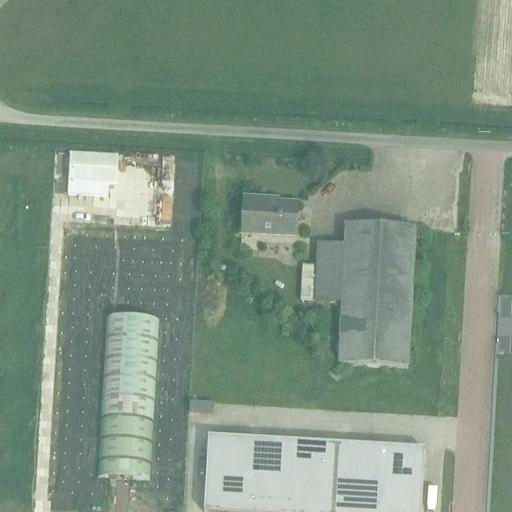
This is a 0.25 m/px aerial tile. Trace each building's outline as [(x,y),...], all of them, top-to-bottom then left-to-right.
[(68,184),(67,196),(107,198),(108,186),(116,187),(117,160),(69,157),(68,184)] [(295,239),(295,226),(296,206),(269,204),(269,201),(243,199),(242,219),(242,236),(295,239)] [(302,304),(315,304),(342,306),(339,367),(407,371),(414,230),(345,227),(344,248),(318,246),(317,268),(304,268),(302,304)] [(107,319),(98,479),(150,482),(159,323),(107,319)] [(421,511),(425,452),(207,439),(203,511),(421,511)]
